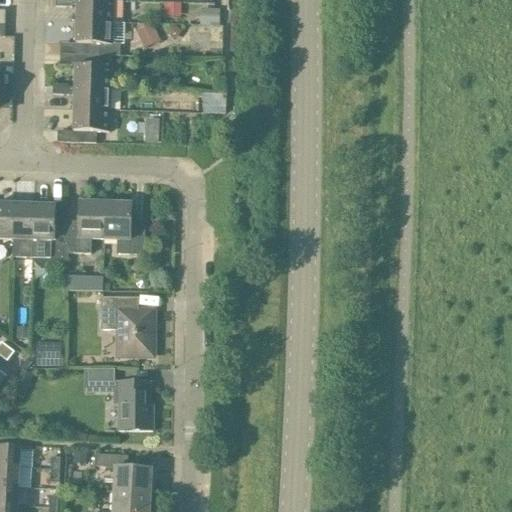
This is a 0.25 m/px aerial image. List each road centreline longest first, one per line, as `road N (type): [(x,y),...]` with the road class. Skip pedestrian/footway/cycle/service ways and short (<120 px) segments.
road 1 (secondary): [(292,511),(306,235),(306,0)]
road 2 (residential): [(187,511),(193,178)]
road 3 (residential): [(22,161),(170,166),(193,178)]
road 4 (residential): [(22,161),(25,0)]
